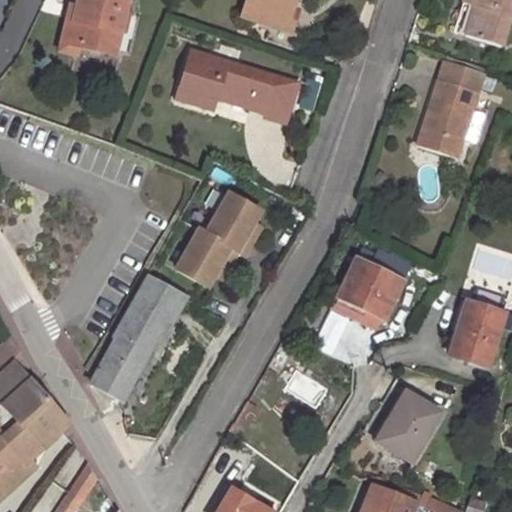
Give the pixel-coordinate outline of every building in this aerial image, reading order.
[(70,45),(77,45),(112,54),(124,0),(77,0),(76,7),(73,21),(76,21),(70,45)] [(293,0),(247,0),(242,17),(269,26),(289,33),(295,18),(288,16),(291,9),(293,0)] [(472,8),(464,36),(501,48),(511,10),(511,0),(463,0),(462,5),(472,8)] [(458,35),(464,36),(472,8),(462,5),(458,18),(463,19),(458,35)] [(75,56),(77,45),(70,45),(76,21),(73,21),(76,7),(70,6),(59,52),(75,56)] [(297,11),(291,9),(288,16),(295,18),(297,11)] [(275,80),(190,54),(176,99),(212,111),(217,98),(265,114),(275,80)] [(444,64),(465,70),(467,65),(445,58),(444,64)] [(483,76),(465,70),(444,64),(439,80),(478,93),(479,89),(483,78),(483,76)] [(495,82),(483,78),(479,89),(491,94),(495,82)] [(471,112),(478,93),(439,80),(434,95),(437,96),(426,128),(423,128),(416,147),(455,160),(461,139),(471,112)] [(485,117),(471,112),(461,139),(476,144),(485,117)] [(223,193),(201,233),(233,250),(240,254),(251,233),(244,230),(248,222),(255,209),(223,193)] [(255,226),(248,222),(244,230),(251,233),(255,226)] [(222,270),(233,250),(201,233),(194,229),(173,270),(204,287),(211,274),(215,266),(222,270)] [(400,284),(355,262),(340,294),(368,307),(365,312),(383,321),(400,284)] [(215,266),(211,274),(218,278),(222,270),(215,266)] [(148,280),(135,303),(166,320),(179,296),(148,280)] [(116,340),(91,385),(121,402),(166,320),(135,303),(115,339),(116,340)] [(457,331),(451,349),(448,357),(485,369),(502,316),(468,305),(458,332),(457,331)] [(444,347),(451,349),(457,331),(450,329),(444,347)] [(0,349),(0,441),(25,474),(29,470),(24,463),(65,427),(18,374),(29,365),(13,338),(0,349)] [(266,371),(261,379),(271,385),(276,376),(266,371)] [(390,419),(379,437),(375,442),(410,463),(439,415),(407,396),(392,419),(390,419)] [(247,403),(229,432),(241,437),(257,409),(247,403)] [(372,432),(379,437),(390,419),(383,415),(372,432)] [(0,495),(25,474),(0,441),(0,495)] [(75,511),(96,481),(87,465),(55,511),(75,511)] [(236,493),(268,511),(270,511),(283,492),(248,471),(236,493)] [(393,496),(372,488),(362,511),(411,511),(413,508),(414,504),(393,496)] [(396,488),(393,496),(414,504),(417,496),(396,488)] [(268,511),(236,493),(224,511),(268,511)] [(469,500),(465,511),(479,511),(482,504),(469,500)]
